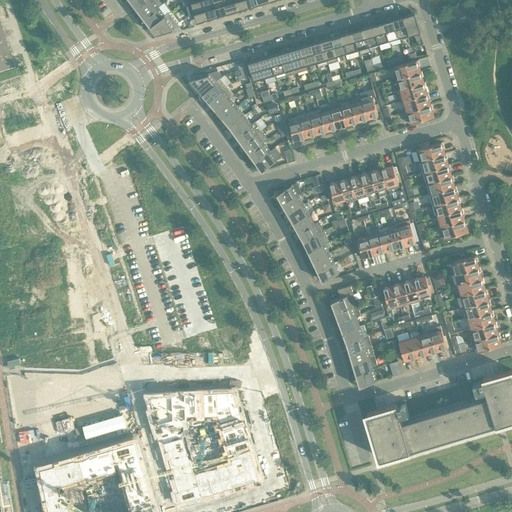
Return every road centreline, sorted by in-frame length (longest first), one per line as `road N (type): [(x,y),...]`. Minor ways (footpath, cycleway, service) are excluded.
road 1 (secondary): [(333,509),(278,339),(238,259),(133,109)]
road 2 (secondary): [(121,117),(226,267),(264,345),(318,511)]
road 3 (residential): [(249,187),(307,291),(346,400),(511,350)]
road 4 (residential): [(137,80),(372,5)]
road 5 (residential): [(249,187),(457,123)]
road 6 (residential): [(329,0),(200,37),(126,69)]
road 7 (residential): [(349,279),(491,237)]
road 8 (residential): [(457,123),(421,0)]
road 9 (residential): [(511,477),(390,511)]
